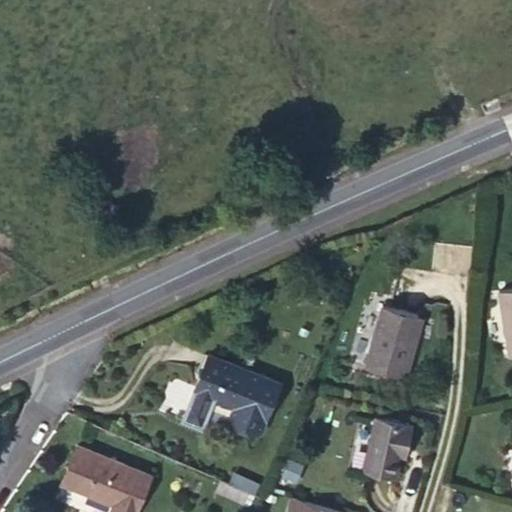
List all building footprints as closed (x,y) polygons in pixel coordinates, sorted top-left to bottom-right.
[(511,287),(500,289),(511,356),(511,287)] [(419,314),(383,304),(365,366),(406,377),(418,335),(413,334),(419,314)] [(261,429),(280,382),(209,354),(195,389),(235,405),(231,416),(261,429)] [(376,417),(365,469),(396,475),(402,446),(407,447),(412,424),(376,417)] [(135,511),(151,475),(78,445),(63,482),(87,492),(88,489),(115,500),(109,511),(135,511)] [(295,485),(302,468),(288,462),(282,479),(295,485)] [(249,491),(221,479),(216,489),(244,501),(249,491)] [(342,511),(343,511),(294,497),(289,511),(342,511)]
